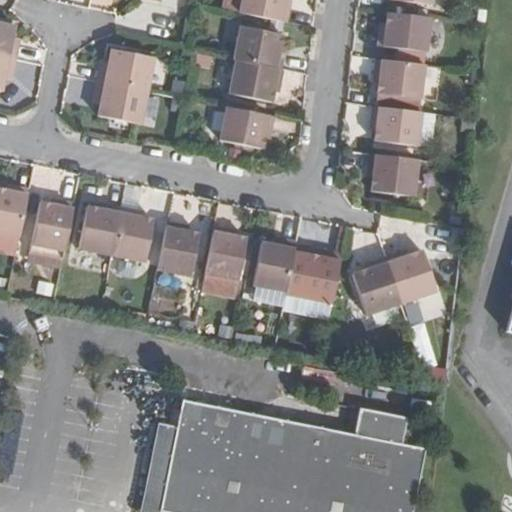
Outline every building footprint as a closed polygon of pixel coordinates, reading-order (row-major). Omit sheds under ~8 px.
[(241,0),(238,14),(286,24),(289,9),(283,8),(284,0),(241,0)] [(484,23),(486,11),(478,10),(477,22),(484,23)] [(429,20),(386,15),(385,26),(384,33),(378,32),(376,47),(425,53),(429,20)] [(13,27),(0,24),(0,58),(14,61),(17,46),(10,43),(13,27)] [(291,38),(250,30),(243,63),(245,63),(291,73),(294,57),(288,55),(291,38)] [(108,70),(100,69),(97,83),(147,92),(153,59),(112,51),(108,70)] [(4,74),(11,76),(14,61),(0,58),(0,93),(4,74)] [(376,109),(417,114),(423,67),(374,61),(372,76),(380,78),(376,109)] [(283,89),(289,89),(293,74),(291,73),(245,63),(238,97),(280,105),(283,89)] [(169,94),(182,97),(185,83),(172,80),(169,94)] [(98,117),(140,126),(147,92),(97,83),(94,95),(102,98),(98,117)] [(375,143),(416,148),(416,147),(420,116),(420,114),(417,114),(376,109),(372,108),(370,125),(377,125),(375,143)] [(274,135),(281,136),(284,120),(235,110),(229,143),(271,152),(274,135)] [(435,118),(420,116),(416,147),(431,148),(435,118)] [(462,119),(460,134),(473,135),(475,121),(462,119)] [(228,150),(226,161),(238,164),(240,152),(228,150)] [(370,193),(412,198),(417,161),(368,155),(366,171),(372,173),(370,193)] [(0,191),(0,235),(17,239),(27,190),(10,187),(9,193),(0,191)] [(38,205),(29,246),(63,253),(73,205),(56,202),(55,208),(38,205)] [(85,209),(77,251),(110,257),(120,210),(104,206),(103,213),(85,209)] [(136,213),(120,210),(110,257),(142,264),(151,223),(135,219),(136,213)] [(448,224),(460,226),(462,212),(451,210),(448,224)] [(180,227),(165,224),(156,271),(188,278),(196,236),(179,233),(180,227)] [(228,231),(212,227),(203,276),(236,282),(244,240),(234,238),(227,236),(228,231)] [(260,245),(251,287),(284,293),(294,244),(279,241),(278,249),(260,245)] [(251,248),(243,247),(238,276),(245,279),(251,248)] [(399,253),(384,258),(399,304),(435,292),(421,252),(401,259),(399,253)] [(306,258),(297,299),(330,306),(340,258),(324,255),(322,262),(306,258)] [(351,277),(364,316),(399,304),(384,258),(369,264),(371,270),(351,277)] [(237,282),(236,282),(203,276),(200,293),(234,300),(237,282)] [(38,282),(35,294),(51,298),(53,285),(38,282)] [(132,311),(130,321),(144,325),(147,315),(132,311)] [(176,331),(192,333),(194,323),(179,320),(176,331)] [(216,338),(231,341),(234,329),(219,325),(216,338)] [(303,355),(316,357),(319,345),(305,343),(303,355)] [(353,435),(178,400),(173,425),(155,511),(412,511),(425,450),(401,445),(406,419),(358,409),(353,435)] [(155,511),(173,425),(155,421),(136,511),(155,511)]
